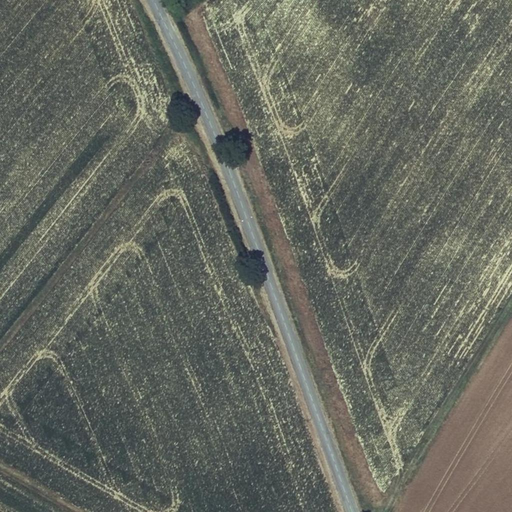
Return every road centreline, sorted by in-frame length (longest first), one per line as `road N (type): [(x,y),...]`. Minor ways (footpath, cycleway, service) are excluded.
road 1 (tertiary): [(351,511),(225,159),(153,0)]
road 2 (track): [(384,511),(511,296)]
